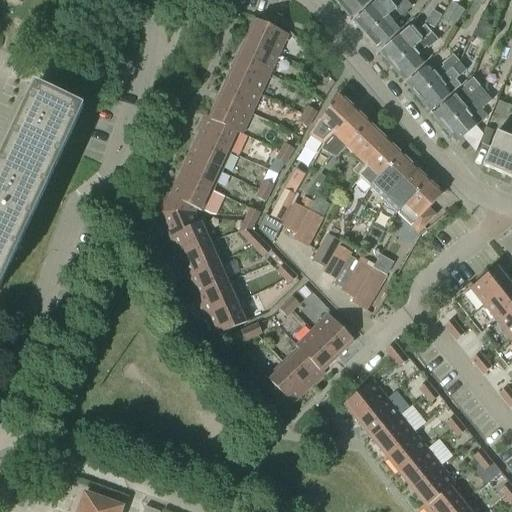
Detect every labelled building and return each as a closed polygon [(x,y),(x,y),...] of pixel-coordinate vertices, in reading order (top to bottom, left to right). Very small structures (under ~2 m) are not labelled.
[(343,0),(337,5),(349,19),(371,0),(343,0)] [(377,0),(352,22),(364,36),(405,0),(404,0),(392,0),(389,3),(387,0),(377,0)] [(405,0),(364,36),(376,50),(399,30),(394,23),(411,8),(405,0)] [(450,3),(447,7),(439,21),(453,29),(464,11),(450,3)] [(277,56),(287,35),(253,20),(244,41),(277,56)] [(409,27),(378,53),(390,67),(430,33),(422,24),(414,31),(409,27)] [(436,40),(430,33),(390,67),(402,81),(425,62),(417,53),(424,47),(425,49),(436,40)] [(277,56),(244,41),(235,60),(268,76),(277,56)] [(405,84),(417,98),(458,63),(452,56),(441,65),(443,68),(436,73),(429,64),(405,84)] [(268,76),(235,60),(226,79),(259,95),(268,76)] [(458,63),(417,98),(429,112),(452,92),(446,84),(453,78),(455,81),(466,71),(458,63)] [(328,77),(316,64),(308,70),(320,84),(328,77)] [(259,95),(226,79),(217,99),(250,114),(259,95)] [(0,280),(80,108),(81,107),(38,87),(37,88),(38,89),(0,171),(0,280)] [(463,88),(431,115),(443,129),(485,94),(479,87),(469,95),(463,88)] [(491,101),(485,94),(443,129),(455,143),(479,123),(471,114),(478,108),(480,110),(491,101)] [(318,122),(309,136),(323,145),(327,139),(354,110),(337,95),(319,122),(318,122)] [(250,114),(217,99),(208,118),(206,116),(204,119),(239,134),(240,132),(242,133),(250,114)] [(318,113),(307,107),(303,115),(313,121),(318,113)] [(345,148),(368,124),(354,110),(327,139),(323,145),(320,150),(335,159),(345,148)] [(313,121),(303,115),(298,123),(308,129),(313,121)] [(239,134),(204,119),(196,137),(230,153),(239,134)] [(355,175),(387,142),(368,124),(345,148),(360,163),(352,171),(355,175)] [(486,147),(492,131),(485,128),(484,132),(483,135),(479,144),(486,147)] [(511,133),(509,135),(508,137),(496,131),(482,167),(511,179),(511,133)] [(187,157),(221,173),(230,153),(196,137),(187,157)] [(387,142),(355,175),(370,189),(373,184),(400,155),(387,142)] [(295,151),(285,145),(280,152),(290,159),(295,151)] [(290,159),(280,152),(275,160),(285,166),(290,159)] [(387,197),(413,168),(400,155),(373,184),(370,189),(386,204),(387,197)] [(221,173),(187,157),(178,177),(212,193),(221,173)] [(300,205),(311,210),(331,173),(320,167),(300,205)] [(400,210),(427,181),(413,168),(387,197),(386,204),(398,216),(400,210)] [(212,193),(178,177),(169,195),(167,194),(166,195),(194,208),(195,207),(204,211),(212,193)] [(427,210),(442,195),(441,193),(440,194),(427,181),(400,210),(398,216),(417,234),(434,216),(427,210)] [(274,188),(264,182),(259,191),(270,196),(274,188)] [(272,245),(282,227),(283,225),(282,224),(296,196),(284,190),(269,218),(264,215),(257,230),(272,245)] [(270,196),(259,191),(255,199),(266,204),(270,196)] [(194,208),(166,195),(158,213),(168,237),(203,222),(202,220),(197,222),(192,212),(194,208)] [(294,204),(283,225),(282,227),(295,234),(308,211),(294,204)] [(238,233),(250,231),(258,214),(249,210),(238,233)] [(306,248),(310,241),(322,219),(308,211),(295,234),(292,240),(306,248)] [(203,222),(168,237),(177,257),(212,242),(203,222)] [(238,233),(248,243),(255,236),(250,231),(238,233)] [(327,271),(339,247),(342,243),(327,235),(312,263),(327,271)] [(257,238),(250,245),(263,258),(270,251),(257,238)] [(212,242),(177,257),(186,277),(221,262),(212,242)] [(353,255),(339,247),(327,271),(324,275),(338,283),(353,255)] [(355,301),(373,269),(375,266),(361,258),(341,293),(354,301),(355,301)] [(221,262),(186,277),(195,297),(230,281),(221,262)] [(276,272),(283,279),(290,272),(283,265),(276,272)] [(469,289),(483,307),(511,283),(498,266),(469,289)] [(355,301),(354,301),(351,305),(367,314),(388,278),(373,269),(355,301)] [(290,272),(283,279),(288,285),(296,278),(290,272)] [(230,281),(195,297),(204,318),(239,302),(230,281)] [(497,324),(511,311),(511,283),(483,307),(497,324)] [(285,303),(293,311),(299,306),(291,297),(285,303)] [(204,318),(213,338),(248,322),(239,302),(204,318)] [(286,318),(293,311),(285,303),(278,310),(286,318)] [(511,311),(497,324),(510,341),(511,339),(511,311)] [(353,342),(327,315),(311,330),(337,357),(353,342)] [(444,327),(449,333),(457,327),(452,320),(444,327)] [(253,338),(261,335),(257,324),(249,328),(253,338)] [(457,327),(449,333),(455,341),(463,334),(457,327)] [(253,338),(249,328),(240,332),(245,342),(253,338)] [(298,347),(322,372),(337,357),(311,330),(296,345),(298,347)] [(384,352),(392,361),(401,354),(394,344),(384,352)] [(282,363),(307,390),(324,374),(322,372),(298,347),(282,363)] [(401,354),(392,361),(398,368),(407,361),(401,354)] [(476,367),(484,361),(479,354),(471,360),(476,367)] [(484,361),(476,367),(482,374),(490,368),(484,361)] [(282,363),(265,379),(291,405),(307,390),(282,363)] [(385,398),(372,381),(342,405),(356,422),(385,398)] [(418,390),(424,397),(432,390),(426,383),(418,390)] [(498,394),(503,401),(511,394),(506,388),(498,394)] [(432,390),(424,397),(430,404),(437,397),(432,390)] [(511,395),(511,394),(503,401),(509,408),(511,406),(511,395)] [(399,416),(385,398),(356,422),(370,439),(399,416)] [(416,413),(424,423),(435,413),(428,404),(416,413)] [(413,432),(399,416),(370,439),(384,456),(413,432)] [(445,423),(451,431),(459,425),(453,417),(445,423)] [(459,425),(451,431),(457,437),(464,431),(459,425)] [(413,432),(384,456),(397,473),(427,449),(413,432)] [(427,450),(427,449),(397,473),(410,489),(439,465),(435,459),(443,452),(436,443),(427,450)] [(478,464),(486,458),(480,451),(472,457),(478,464)] [(486,458),(478,464),(484,471),(492,465),(486,458)] [(453,482),(439,465),(410,489),(423,506),(451,484),(453,482)] [(451,484),(423,506),(421,508),(424,511),(451,511),(464,501),(451,484)] [(499,490),(505,497),(511,491),(511,490),(507,484),(499,490)] [(118,511),(120,507),(84,494),(77,511),(118,511)] [(472,511),(464,501),(451,511),(472,511)]
